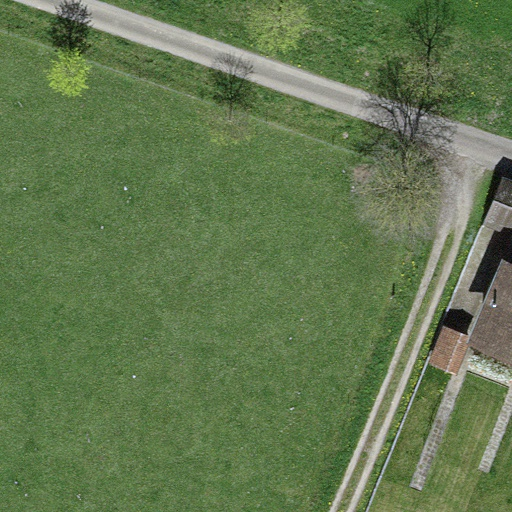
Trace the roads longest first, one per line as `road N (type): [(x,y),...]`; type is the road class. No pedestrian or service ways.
road 1 (unclassified): [(511,162),(54,0)]
road 2 (track): [(488,154),(341,511)]
